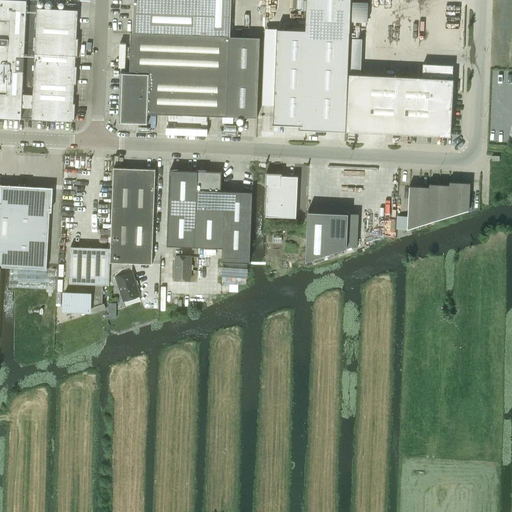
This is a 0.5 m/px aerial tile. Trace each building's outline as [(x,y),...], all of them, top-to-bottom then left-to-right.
[(0,0),(0,117),(5,118),(21,119),(22,108),(32,108),(33,94),(23,94),(27,0),(0,0)] [(134,4),(133,32),(230,36),(231,0),(123,0),(123,3),(134,4)] [(300,128),(346,130),(351,0),(306,0),(306,29),(277,28),(274,123),(300,124),(300,128)] [(351,2),(350,21),(368,22),(368,3),(351,2)] [(37,8),(34,73),(77,75),(77,66),(75,66),(76,56),(78,56),(79,38),(77,38),(78,10),(37,8)] [(148,113),(227,116),(257,117),(260,37),(230,36),(133,32),(131,32),(130,72),(120,72),(119,122),(148,124),(148,113)] [(349,73),(347,130),(450,135),(453,78),(452,78),(453,65),(423,63),(423,77),(349,73)] [(34,73),(33,91),(74,93),(74,84),(76,84),(77,75),(34,73)] [(33,91),(33,94),(32,108),(32,119),(73,121),(73,119),(75,119),(75,103),(74,103),(74,93),(33,91)] [(114,167),(111,248),(110,262),(132,263),(152,263),(156,169),(114,167)] [(170,170),(167,245),(223,247),(222,261),(250,262),(252,192),(221,190),(222,171),(206,171),(206,170),(198,169),(198,171),(170,170)] [(266,173),(265,185),(266,185),(267,185),(266,216),(296,217),(298,176),(281,175),(282,173),(266,173)] [(449,216),(450,181),(449,185),(442,184),(440,184),(438,219),(449,216)] [(459,213),(460,182),(452,182),(450,181),(449,216),(459,213)] [(469,210),(470,183),(460,182),(459,213),(469,210)] [(428,222),(430,183),(429,183),(429,186),(420,186),(418,225),(428,222)] [(438,219),(440,184),(431,184),(430,183),(428,222),(438,219)] [(418,225),(420,186),(409,185),(407,229),(418,225)] [(1,186),(0,210),(0,265),(11,267),(9,286),(55,289),(56,269),(47,269),(51,189),(1,186)] [(308,211),(305,261),(358,244),(359,237),(347,237),(348,213),(308,211)] [(63,290),(62,311),(67,312),(67,315),(66,315),(89,308),(91,314),(106,310),(104,303),(102,303),(103,284),(109,284),(110,262),(111,248),(70,246),(69,283),(72,283),(72,291),(63,290)] [(191,279),(191,256),(175,255),(175,279),(191,279)] [(110,262),(109,284),(118,285),(123,300),(140,295),(132,271),(132,263),(110,262)]
